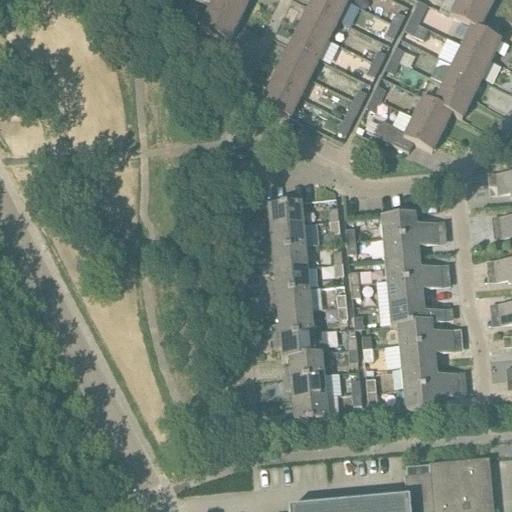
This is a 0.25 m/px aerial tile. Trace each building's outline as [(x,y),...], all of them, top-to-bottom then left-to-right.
[(213,0),(209,10),(238,24),(248,4),(239,0),(213,0)] [(312,0),(308,9),(337,24),(347,5),(337,0),(312,0)] [(458,0),(449,19),(452,20),(479,32),(488,13),(460,0),(458,0)] [(460,0),(488,13),(494,0),(460,0)] [(419,4),(411,19),(420,23),(427,8),(419,4)] [(299,29),(328,43),(337,24),(308,9),(299,29)] [(209,10),(199,30),(228,45),(238,24),(209,10)] [(396,15),(390,26),(399,30),(404,19),(396,15)] [(420,23),(411,19),(404,33),(413,37),(420,23)] [(479,32),(452,20),(449,26),(459,31),(452,43),(462,47),(461,48),(491,63),(500,43),(479,32)] [(399,30),(390,26),(385,37),(394,41),(399,30)] [(289,48),(318,63),(328,43),(299,29),(289,48)] [(280,68),(309,82),(318,63),(289,48),(280,68)] [(491,63),(461,48),(452,68),(481,82),(491,63)] [(396,50),(390,60),(399,65),(405,54),(396,50)] [(377,54),(372,65),(380,69),(385,58),(377,54)] [(399,65),(390,60),(385,71),(393,76),(399,65)] [(380,69),(372,65),(367,76),(374,80),(380,69)] [(270,87),(299,101),(309,82),(280,68),(270,87)] [(442,87),(471,102),(481,82),(452,68),(442,87)] [(260,107),(289,122),(299,101),(270,87),(260,107)] [(432,107),(451,117),(461,122),(471,102),(442,87),(433,106),(432,107)] [(377,89),(372,100),(380,104),(385,93),(377,89)] [(358,94),(353,105),(360,108),(366,98),(358,94)] [(380,104),(372,100),(366,111),(375,116),(380,104)] [(432,107),(433,106),(422,100),(413,120),(442,134),(451,117),(432,107)] [(360,108),(353,105),(348,116),(355,119),(360,108)] [(413,146),(432,155),(442,134),(413,120),(405,136),(381,124),(374,139),(408,156),(413,146)] [(345,139),(351,127),(344,124),(338,135),(345,139)] [(364,133),(357,130),(354,135),(361,138),(364,133)] [(269,231),(302,228),(300,206),(260,209),(262,221),(268,221),(269,231)] [(329,226),(337,225),(336,212),(328,213),(329,226)] [(414,217),(380,220),(382,242),(425,238),(424,227),(415,228),(414,217)] [(337,225),(329,226),(330,238),(338,237),(337,225)] [(265,253),(304,250),(302,228),(269,231),(270,241),(263,242),(265,253)] [(346,245),(355,244),(354,233),(345,233),(346,245)] [(425,238),(382,242),(384,264),(418,261),(417,250),(426,249),(425,238)] [(355,244),(346,245),(347,258),(356,257),(355,244)] [(273,274),(306,271),(304,250),(265,253),(266,264),(272,264),(273,274)] [(332,256),(333,268),(341,267),(340,255),(332,256)] [(418,261),(384,264),(386,285),(429,281),(428,270),(419,271),(418,261)] [(341,267),(333,268),(335,280),(343,279),(341,267)] [(268,296),(308,293),(306,271),(273,274),(274,284),(267,285),(268,296)] [(349,276),(351,289),(358,288),(357,276),(349,276)] [(429,281),(386,285),(388,307),(422,304),(421,293),(430,292),(429,281)] [(358,288),(351,289),(352,300),(359,300),(358,288)] [(310,314),(308,293),(268,296),(269,307),(275,307),(277,317),(310,314)] [(336,299),(337,311),(346,310),(345,298),(336,299)] [(423,315),(422,304),(388,307),(390,330),(396,329),(430,326),(433,326),(432,314),(423,315)] [(346,310),(337,311),(338,323),(347,323),(346,310)] [(278,328),(271,328),(272,340),(312,336),(310,314),(277,317),(278,328)] [(354,333),(363,332),(361,320),(353,321),(354,333)] [(396,329),(398,350),(441,346),(440,335),(431,336),(430,326),(396,329)] [(288,361),(288,360),(314,357),(314,356),(312,336),(272,340),(273,351),(280,350),(281,362),(288,361)] [(363,353),(371,352),(370,339),(361,340),(363,353)] [(346,342),(348,354),(356,353),(355,341),(346,342)] [(400,371),(434,368),(433,358),(442,357),(441,346),(398,350),(400,371)] [(373,364),(371,352),(363,353),(364,365),(373,364)] [(356,353),(348,354),(349,366),(358,366),(356,353)] [(320,356),(314,356),(314,357),(288,360),(288,361),(288,370),(282,371),(283,382),(322,378),(320,356)] [(402,393),(445,389),(444,378),(435,379),(434,368),(400,371),(402,393)] [(324,400),(322,378),(283,382),(284,393),(291,393),(292,403),(324,400)] [(367,396),(375,395),(374,383),(366,384),(367,396)] [(351,398),(360,397),(358,385),(350,386),(351,398)] [(402,393),(404,415),(438,412),(437,401),(446,400),(445,389),(402,393)] [(375,395),(367,396),(368,409),(376,408),(375,395)] [(360,397),(351,398),(352,410),(361,409),(360,397)] [(286,414),(287,426),(326,422),(324,400),(292,403),(292,413),(286,414)] [(406,501),(406,511),(492,511),(488,462),(428,468),(429,477),(404,480),(406,501)] [(406,511),(406,501),(289,511),(406,511)]
